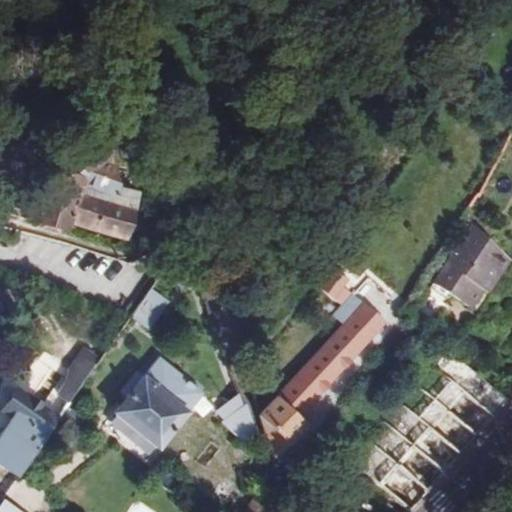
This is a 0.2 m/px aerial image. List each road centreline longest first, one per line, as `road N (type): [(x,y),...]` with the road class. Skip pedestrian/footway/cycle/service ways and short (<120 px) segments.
road 1 (residential): [(0,224),(120,259),(187,231)]
road 2 (secondary): [(431,511),(511,422)]
